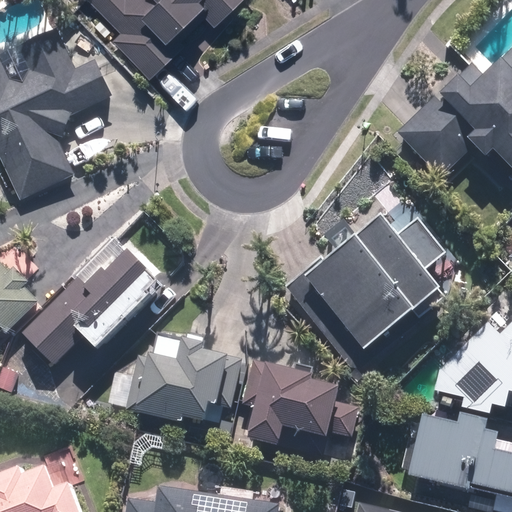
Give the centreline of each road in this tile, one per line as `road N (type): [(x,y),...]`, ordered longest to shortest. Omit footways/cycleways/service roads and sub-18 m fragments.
road 1 (residential): [(215,176),(201,145),(213,109),(306,57),(363,40)]
road 2 (residential): [(363,40),(340,96),(289,175),(254,191),(215,176)]
